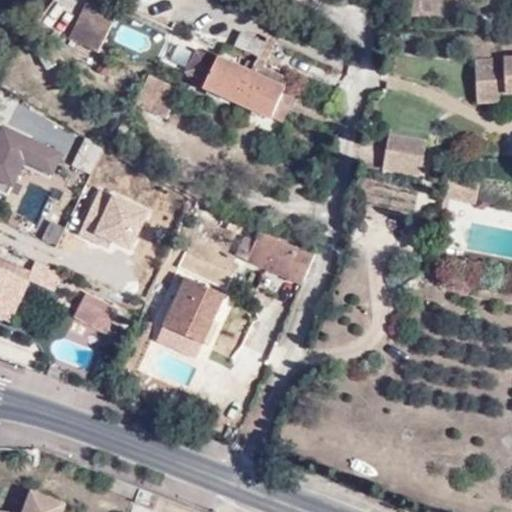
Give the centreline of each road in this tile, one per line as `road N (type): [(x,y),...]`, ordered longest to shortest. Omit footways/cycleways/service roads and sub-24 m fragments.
road 1 (residential): [(225,482),(248,414),(292,334),(327,229),(362,75)]
road 2 (secondary): [(0,400),(225,482)]
road 3 (unknown): [(362,75),(268,26),(187,0)]
